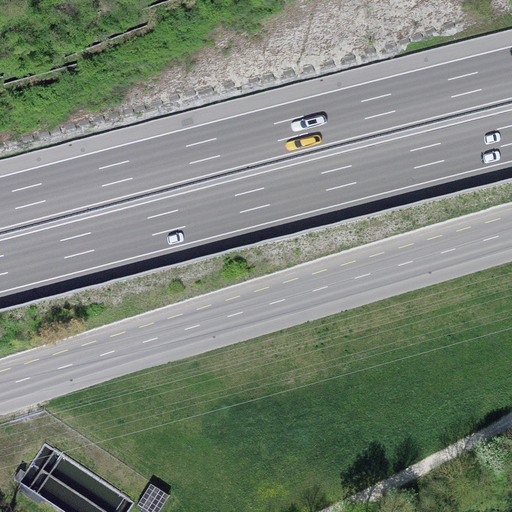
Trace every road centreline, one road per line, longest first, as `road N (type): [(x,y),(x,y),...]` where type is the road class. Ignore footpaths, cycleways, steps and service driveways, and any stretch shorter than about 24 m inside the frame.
road 1 (tertiary): [(0,387),(511,232)]
road 2 (motorway): [(0,266),(511,135)]
road 3 (motorway): [(511,72),(0,202)]
road 4 (track): [(331,511),(511,418)]
